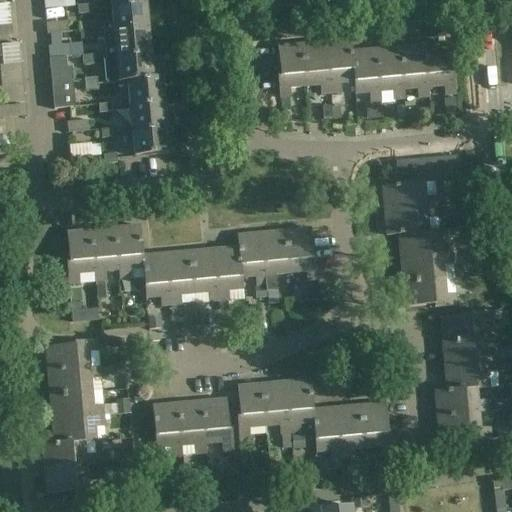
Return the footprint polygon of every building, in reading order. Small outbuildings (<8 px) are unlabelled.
[(74,0),(43,0),(43,8),(75,8),(74,0)] [(90,13),(89,4),(76,6),(78,15),(90,13)] [(148,30),(145,5),(111,8),(112,22),(103,23),(103,33),(113,32),(113,33),(148,30)] [(436,21),(434,8),(410,10),(411,23),(436,21)] [(113,32),(103,33),(106,58),(115,57),(115,58),(150,55),(148,30),(113,33),(113,32)] [(92,38),(91,31),(79,32),(80,40),(92,38)] [(340,85),(353,84),(354,84),(351,53),(352,53),(351,41),(326,44),(330,95),(340,94),(340,85)] [(326,44),(301,46),(305,88),(318,87),(319,96),(330,95),(326,44)] [(427,90),(428,90),(443,88),(444,97),(455,96),(453,73),(451,73),(448,45),(423,47),(427,90)] [(289,90),(305,88),(301,46),(277,48),(279,77),(277,78),(279,100),(290,99),(289,90)] [(423,47),(399,49),(403,92),(416,90),(417,100),(428,99),(428,90),(427,90),(423,47)] [(399,49),(375,51),(379,93),(393,92),(394,102),(404,101),(403,92),(399,49)] [(375,51),(352,53),(351,53),(354,84),(353,84),(354,95),(368,94),(369,103),(380,102),(379,93),(375,51)] [(95,64),(94,55),(81,56),(82,65),(95,64)] [(152,80),(152,79),(150,55),(115,58),(115,57),(106,58),(103,58),(105,84),(127,82),(126,82),(152,80)] [(127,82),(129,107),(163,104),(161,78),(152,79),(152,80),(126,82),(127,82)] [(97,89),(96,81),(84,82),(84,90),(97,89)] [(71,84),(50,85),(52,110),(65,109),(73,108),(71,84)] [(111,113),(111,104),(98,104),(98,114),(111,113)] [(166,130),(163,104),(129,107),(131,132),(166,130)] [(113,138),(112,129),(100,130),(101,139),(113,138)] [(166,130),(131,132),(133,158),(168,155),(166,130)] [(115,164),(115,155),(102,156),(103,165),(115,164)] [(454,157),(442,158),(444,183),(457,182),(454,157)] [(444,183),(442,158),(430,159),(432,184),(444,183)] [(418,160),(420,185),(424,185),(432,184),(430,159),(418,160)] [(420,185),(418,160),(406,161),(408,186),(420,185)] [(408,186),(406,161),(394,162),(395,187),(408,186)] [(395,187),(381,188),(384,214),(436,209),(435,198),(434,184),(432,184),(424,185),(420,185),(408,186),(395,187)] [(438,233),(436,209),(384,214),(386,238),(397,237),(438,234),(438,233)] [(128,272),(142,271),(141,258),(142,258),(139,228),(114,230),(118,273),(117,273),(118,282),(129,281),(128,272)] [(118,273),(114,230),(91,232),(94,275),(93,275),(94,284),(95,284),(96,301),(105,300),(105,283),(104,274),(117,273),(118,273)] [(310,231),(285,233),(289,275),(305,274),(305,283),(307,283),(316,283),(317,283),(315,260),(312,260),(310,231)] [(94,275),(91,232),(66,234),(68,263),(65,263),(67,286),(78,285),(77,276),(93,275),(94,275)] [(289,275),(285,233),(261,235),(265,287),(267,305),(277,304),(275,286),(275,277),(289,275)] [(438,234),(397,237),(399,262),(452,258),(451,256),(450,245),(441,246),(440,233),(438,233),(438,234)] [(255,288),(265,287),(261,235),(236,237),(238,249),(240,280),(241,280),(254,279),(255,288)] [(238,249),(214,251),(218,303),(228,302),(227,293),(242,292),(241,280),(240,280),(238,249)] [(214,251),(189,254),(193,297),(194,297),(207,296),(208,304),(218,303),(214,251)] [(189,254),(165,256),(170,307),(171,307),(171,315),(179,315),(178,307),(180,307),(179,298),(193,297),(189,254)] [(399,262),(401,287),(444,283),(443,267),(452,266),(464,265),(464,255),(451,256),(452,258),(399,262)] [(165,256),(142,258),(141,258),(142,271),(144,301),(159,300),(160,308),(170,307),(165,256)] [(444,283),(401,287),(403,309),(434,307),(434,310),(455,308),(456,308),(455,296),(454,281),(444,282),(444,283)] [(439,320),(442,343),(484,339),(483,324),(492,324),(492,320),(499,319),(498,312),(469,315),(469,317),(439,320)] [(220,324),(219,314),(209,315),(210,325),(220,324)] [(484,339),(442,343),(444,368),(496,364),(495,354),(485,355),(484,339)] [(44,349),(46,372),(88,368),(87,354),(97,353),(96,342),(72,344),(73,347),(44,349)] [(506,363),(444,368),(446,392),(446,394),(477,391),(489,390),(487,375),(507,374),(506,363)] [(88,368),(46,372),(47,387),(48,397),(90,393),(100,392),(99,380),(98,369),(88,369),(88,368)] [(310,382),(284,385),(288,436),(300,435),(299,426),(312,425),(311,412),(312,412),(310,382)] [(284,385),(258,387),(262,429),(278,427),(279,437),(288,436),(284,385)] [(248,430),(262,429),(258,387),(236,389),(239,418),(235,418),(237,440),(249,439),(248,430)] [(478,404),(477,391),(446,394),(446,392),(434,393),(436,420),(479,416),(479,415),(488,414),(487,403),(478,404)] [(90,393),(48,397),(49,408),(50,422),(102,417),(101,407),(100,392),(90,393)] [(225,402),(200,404),(204,446),(220,444),(221,454),(232,453),(230,429),(227,430),(225,402)] [(200,404),(176,406),(180,457),(193,456),(205,455),(204,446),(200,404)] [(170,458),(180,457),(176,406),(151,408),(155,450),(169,449),(170,458)] [(384,406),(362,408),(366,451),(379,450),(380,458),(391,457),(389,434),(387,434),(384,406)] [(362,408),(337,410),(341,461),(350,460),(349,452),(366,451),(362,408)] [(341,461),(337,410),(312,412),(311,412),(312,425),(314,455),(328,453),(329,462),(332,462),(332,471),(342,470),(341,461)] [(479,416),(436,420),(438,442),(468,439),(468,443),(490,441),(489,430),(480,431),(479,416)] [(102,417),(50,422),(52,445),(52,447),(83,444),(83,443),(94,442),(93,428),(103,427),(102,417)] [(496,439),(508,439),(508,427),(496,427),(496,439)] [(40,446),(42,473),(85,469),(85,467),(93,466),(92,455),(84,456),(83,444),(52,447),(52,445),(40,446)] [(227,480),(226,466),(208,468),(209,481),(227,480)] [(85,469),(42,473),(44,495),(74,493),(74,495),(96,493),(95,482),(86,483),(85,469)] [(494,511),(504,511),(502,492),(511,490),(511,478),(491,481),(492,490),(491,490),(494,511)] [(398,511),(397,502),(387,503),(387,511),(398,511)]
